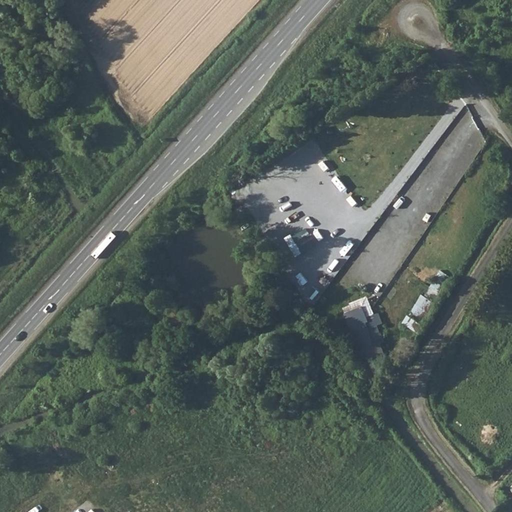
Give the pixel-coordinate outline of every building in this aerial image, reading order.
[(288,238),(299,256),(319,244),(308,226),(288,238)] [(439,268),(409,325),(424,333),(454,276),(439,268)] [(370,296),(346,304),(365,360),(389,352),(381,325),(385,324),(381,311),(376,313),(370,296)] [(179,423),(163,427),(166,441),(182,437),(179,423)] [(120,440),(128,452),(141,444),(134,432),(120,440)] [(115,466),(100,470),(106,487),(120,483),(115,466)] [(49,511),(62,507),(57,492),(44,496),(49,511)]
